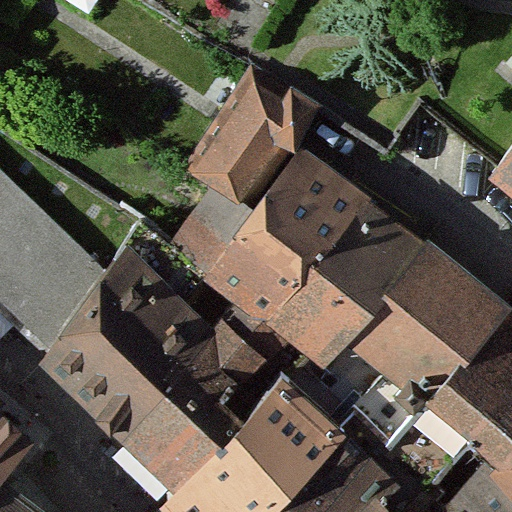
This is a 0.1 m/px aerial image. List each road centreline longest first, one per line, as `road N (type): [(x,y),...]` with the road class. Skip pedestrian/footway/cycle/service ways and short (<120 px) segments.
road 1 (unclassified): [(0,374),(127,511)]
road 2 (residential): [(511,242),(405,165)]
